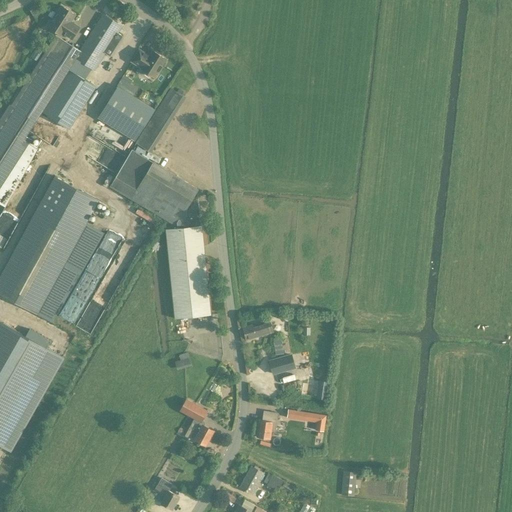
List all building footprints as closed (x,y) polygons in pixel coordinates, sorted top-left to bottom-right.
[(62,6),(49,27),(62,35),(63,33),(72,38),(80,27),(71,21),(75,14),(62,6)] [(56,35),(0,122),(0,202),(5,206),(38,146),(30,141),(32,138),(27,135),(42,111),(68,128),(95,86),(84,78),(91,68),(94,70),(105,53),(110,56),(122,36),(117,33),(122,26),(103,14),(80,50),(56,35)] [(139,49),(132,61),(142,68),(141,69),(155,77),(161,66),(163,66),(166,62),(165,60),(166,59),(153,50),(149,56),(139,49)] [(124,75),(122,78),(130,84),(132,80),(124,75)] [(118,86),(98,117),(135,140),(155,109),(133,95),(137,89),(122,79),(118,86)] [(151,153),(185,98),(171,88),(136,144),(151,153)] [(137,146),(135,151),(143,156),(145,151),(137,146)] [(132,149),(110,186),(167,220),(175,225),(172,229),(166,229),(168,249),(203,245),(201,225),(200,226),(198,203),(192,199),(199,189),(143,156),(135,151),(132,149)] [(148,152),(145,157),(158,164),(160,159),(148,152)] [(54,176),(0,275),(0,294),(36,314),(52,323),(102,231),(86,223),(98,200),(54,176)] [(211,315),(204,255),(203,245),(168,249),(175,319),(179,318),(211,315)] [(83,317),(78,327),(90,335),(96,325),(83,317)] [(0,445),(9,451),(62,356),(47,347),(50,341),(30,329),(26,336),(0,321),(0,445)] [(253,325),(243,327),(246,340),(273,332),(271,322),(254,327),(253,325)] [(281,339),(273,340),(275,354),(283,354),(281,339)] [(177,370),(192,366),(187,352),(179,355),(180,360),(175,362),(177,370)] [(291,355),(269,361),(273,374),(295,367),(291,355)] [(326,399),(328,381),(319,380),(317,397),(326,399)] [(208,410),(195,403),(186,399),(180,411),(194,419),(185,436),(194,441),(195,439),(206,445),(213,431),(203,425),(204,422),(202,421),(208,410)] [(327,415),(307,412),(288,409),(288,410),(287,417),(306,420),(317,422),(316,430),(325,431),(326,424),(327,415)] [(270,439),(271,431),(275,432),(278,413),(264,411),(263,420),(259,419),(257,438),(270,439)] [(252,494),(264,472),(252,466),(240,487),(252,494)] [(343,471),(341,495),(354,496),(356,472),(343,471)] [(278,490),(283,481),(273,475),(268,484),(278,490)] [(162,478),(154,490),(165,496),(161,503),(172,509),(180,496),(169,490),(172,484),(162,478)] [(287,482),(284,486),(292,491),(295,486),(287,482)]
